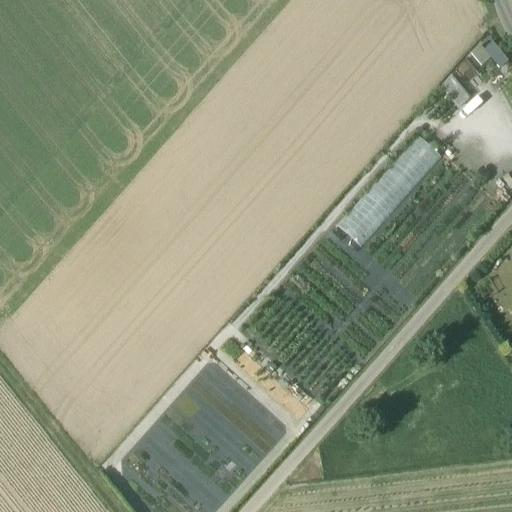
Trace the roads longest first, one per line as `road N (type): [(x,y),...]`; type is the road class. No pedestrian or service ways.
road 1 (track): [(511,216),(248,511)]
road 2 (track): [(0,364),(117,511)]
